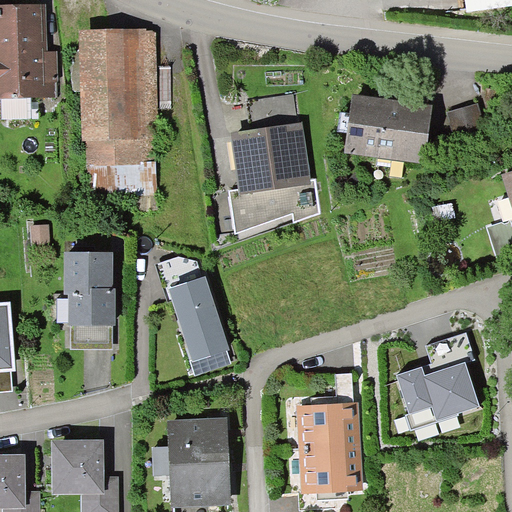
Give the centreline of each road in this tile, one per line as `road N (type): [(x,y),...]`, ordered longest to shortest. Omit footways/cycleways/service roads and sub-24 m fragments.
road 1 (tertiary): [(166,0),(291,31),(511,57)]
road 2 (residential): [(476,296),(263,359),(251,376)]
road 3 (residential): [(134,394),(0,425)]
road 4 (residential): [(259,511),(251,376)]
